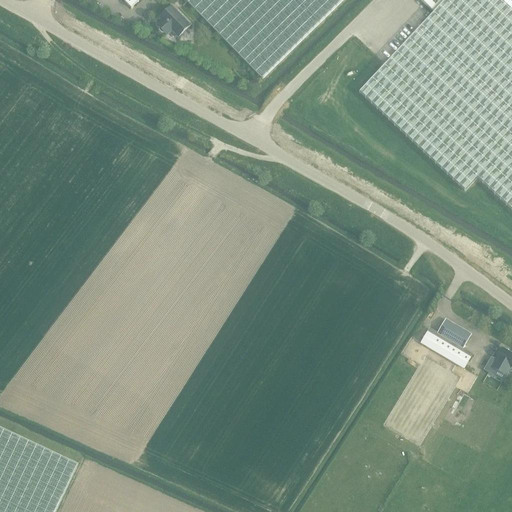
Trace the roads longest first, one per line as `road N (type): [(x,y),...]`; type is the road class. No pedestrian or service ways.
road 1 (unclassified): [(511,304),(375,209),(1,0)]
road 2 (unknown): [(249,139),(379,0)]
